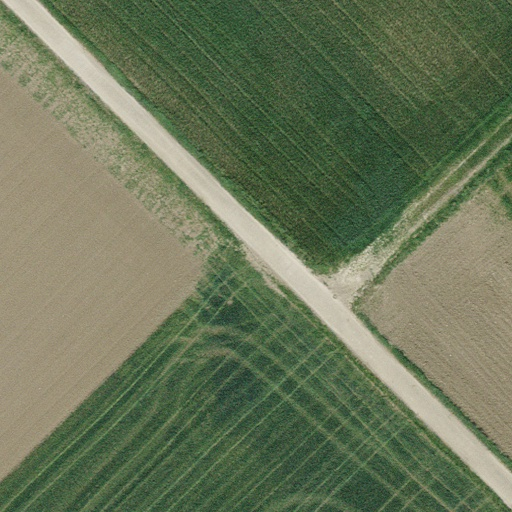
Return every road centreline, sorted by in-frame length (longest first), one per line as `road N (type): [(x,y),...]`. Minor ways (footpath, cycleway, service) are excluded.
road 1 (track): [(16,0),(511,496)]
road 2 (track): [(330,314),(511,131)]
